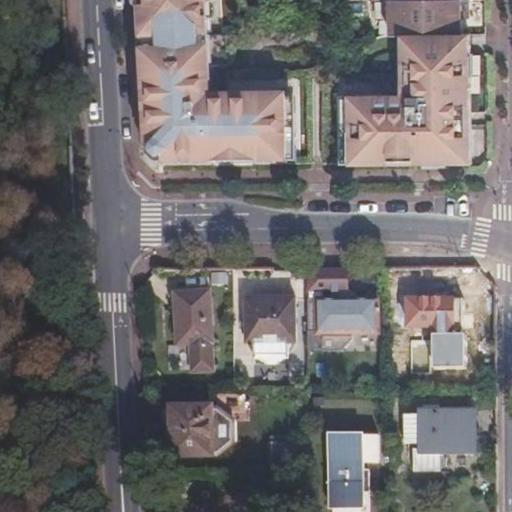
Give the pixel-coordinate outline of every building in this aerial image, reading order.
[(136,0),(142,101),(145,150),(147,149),(147,156),(154,164),(162,164),(162,166),(288,164),(288,146),(296,146),(296,113),(287,113),(287,94),(202,96),(201,83),(205,83),(204,65),(227,64),(225,34),(208,35),(206,2),(214,2),(213,0),(136,0)] [(474,17),(473,0),(381,0),(382,19),(388,18),(389,32),(411,32),(411,63),(403,72),(403,93),(382,94),(382,93),(350,93),(350,112),(343,112),(343,145),(351,145),(351,163),(382,163),(382,162),(428,161),(428,154),(442,153),(450,162),(473,161),(472,72),(464,72),(464,49),(472,49),(472,31),(467,31),(467,17),(474,17)] [(346,293),(346,267),(307,268),(308,293),(307,353),(321,353),(321,355),(340,355),(351,344),(351,337),(377,336),(376,302),(321,302),(321,293),(346,293)] [(420,267),(386,267),(386,314),(401,314),(401,368),(440,368),(440,358),(473,357),(473,312),(420,312),(420,267)] [(211,296),(173,296),(173,348),(194,348),(194,369),(211,368),(211,348),(211,296)] [(246,345),(295,345),(295,300),(246,300),(246,345)] [(173,457),(217,458),(217,408),(174,408),(173,457)] [(413,470),(440,471),(440,451),(473,452),(473,412),(420,411),(420,415),(403,415),(403,442),(421,442),(421,447),(413,447),(413,470)] [(329,452),(328,508),(362,508),(362,463),(377,463),(377,451),(377,436),(361,436),(361,452),(329,452)] [(272,444),(272,468),(301,469),(302,444),(272,444)]
